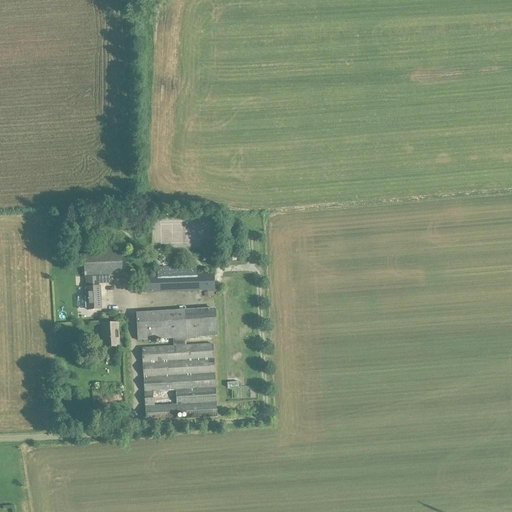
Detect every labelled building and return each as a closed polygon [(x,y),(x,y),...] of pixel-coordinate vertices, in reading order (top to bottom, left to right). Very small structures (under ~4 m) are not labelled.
[(228,226),(228,245),(237,245),(236,233),(249,233),(249,225),(228,226)] [(123,275),(122,250),(84,251),(85,281),(86,281),(87,287),(86,287),(87,310),(101,309),(100,286),(99,286),(98,277),(123,275)] [(157,275),(143,275),(144,293),(215,290),(215,273),(197,274),(196,266),(156,268),(157,275)] [(217,336),(216,309),(136,313),(138,341),(217,336)] [(119,346),(118,331),(116,331),(116,324),(117,324),(117,323),(102,324),(104,347),(119,346)] [(214,344),(142,348),(146,422),(218,417),(214,344)]
